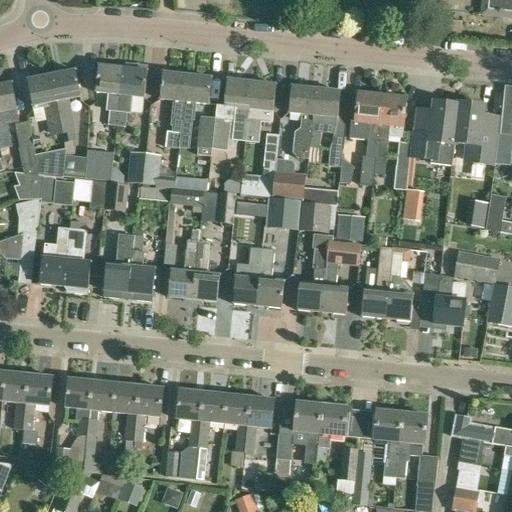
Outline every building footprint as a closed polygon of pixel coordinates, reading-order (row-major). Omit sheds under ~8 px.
[(511,0),(488,0),(488,9),(511,11),(511,0)] [(134,71),(123,70),(117,134),(121,135),(122,127),(126,128),(127,114),(130,114),(131,97),(144,98),(147,72),(145,67),(136,66),(134,71)] [(117,134),(123,70),(98,67),(96,93),(109,95),(107,111),(110,112),(109,126),(113,126),(112,134),(117,134)] [(76,72),(52,76),(63,133),(73,131),(67,101),(81,98),(76,72)] [(185,102),(188,76),(164,73),(161,100),(173,102),(171,118),(174,118),(172,133),(181,133),(181,134),(183,118),(185,102)] [(63,133),(52,76),(27,81),(32,107),(44,105),(47,122),(50,121),(53,135),(63,133)] [(188,76),(185,102),(209,105),(212,79),(188,76)] [(246,140),(249,119),(253,83),(228,80),(225,107),(238,108),(234,140),(246,140)] [(277,85),(253,83),(249,119),(273,122),(274,112),(277,85)] [(12,84),(0,86),(0,143),(0,145),(2,154),(9,152),(8,144),(5,130),(8,129),(4,113),(18,110),(12,84)] [(310,147),(316,90),(292,88),(289,114),(303,116),(301,129),(295,134),(293,154),(297,159),(309,160),(310,147)] [(341,93),(316,90),(310,147),(319,148),(321,133),(336,123),(332,144),(330,148),(328,167),(341,168),(346,126),(338,120),(341,93)] [(373,187),(376,158),(382,97),(358,94),(355,121),(351,121),(349,139),(367,141),(365,158),(363,157),(360,186),(373,187)] [(407,99),(382,97),(376,158),(387,159),(389,141),(388,141),(389,135),(404,132),(404,126),(405,126),(407,99)] [(413,128),(412,145),(410,157),(430,160),(430,165),(451,168),(454,145),(459,104),(458,106),(434,103),(433,111),(415,109),(413,128)] [(501,118),(483,116),(484,107),(459,104),(454,145),(455,145),(455,143),(467,145),(466,158),(469,162),(495,166),(499,137),(501,118)] [(511,136),(511,111),(503,110),(500,135),(511,136)] [(181,134),(181,133),(180,144),(189,144),(190,135),(192,120),(183,118),(181,134)] [(213,149),(216,121),(203,119),(200,147),(213,149)] [(216,121),(213,149),(225,150),(228,122),(216,121)] [(276,169),(279,136),(267,135),(264,168),(276,169)] [(409,168),(410,157),(412,145),(399,143),(394,190),(406,191),(409,168)] [(39,177),(35,156),(34,156),(32,146),(18,149),(24,175),(39,177)] [(72,181),(71,179),(67,157),(66,150),(35,156),(39,177),(43,177),(56,179),(72,181)] [(143,186),(147,154),(132,153),(128,184),(143,186)] [(147,154),(143,186),(157,188),(172,189),(177,190),(178,178),(159,177),(162,155),(147,154)] [(88,159),(67,157),(71,179),(85,180),(88,159)] [(88,159),(85,180),(111,183),(113,162),(88,159)] [(306,175),(275,172),(273,195),(303,198),(306,175)] [(56,179),(43,177),(42,187),(41,200),(41,201),(41,202),(53,204),(56,179)] [(104,210),(107,184),(94,182),(91,209),(104,210)] [(41,200),(42,187),(21,184),(19,198),(41,200)] [(129,187),(107,184),(104,210),(119,212),(121,196),(128,197),(129,187)] [(172,189),(157,188),(157,189),(141,188),(140,200),(171,203),(172,189)] [(172,189),(171,203),(171,204),(203,207),(205,192),(177,190),(172,189)] [(427,227),(430,191),(413,190),(410,225),(427,227)] [(217,194),(205,192),(203,207),(219,208),(218,225),(234,226),(236,195),(217,194)] [(506,199),(491,197),(486,232),(501,234),(506,199)] [(269,199),(266,227),(299,231),(302,202),(271,199),(269,199)] [(41,202),(41,201),(16,205),(19,220),(18,237),(23,235),(24,233),(37,235),(38,225),(41,202)] [(327,232),(330,207),(302,204),(299,229),(327,232)] [(365,219),(339,216),(336,240),(363,243),(365,219)] [(135,237),(129,295),(153,297),(156,270),(144,269),(145,253),(143,252),(144,238),(143,238),(144,224),(136,224),(136,229),(135,237)] [(135,237),(136,229),(124,228),(120,267),(107,265),(104,292),(129,295),(135,237)] [(65,288),(71,230),(59,229),(58,247),(45,245),(44,259),(43,258),(40,285),(65,288)] [(87,232),(80,231),(71,230),(65,288),(75,289),(74,295),(88,296),(89,290),(91,263),(84,263),(87,232)] [(24,233),(23,235),(18,283),(31,285),(37,235),(24,233)] [(199,243),(188,242),(187,242),(184,273),(172,271),(169,298),(193,301),(199,243)] [(211,244),(199,243),(193,301),(217,303),(220,276),(207,275),(211,244)] [(329,243),(326,271),(325,287),(322,314),(347,316),(349,290),(337,288),(339,264),(360,266),(362,246),(329,243)] [(386,320),(394,249),(381,248),(376,292),(365,291),(362,318),(386,320)] [(261,280),(263,250),(252,249),(249,279),(236,277),(233,305),(258,308),(261,280)] [(394,249),(386,320),(410,323),(413,296),(412,291),(406,283),(401,281),(402,278),(401,278),(404,250),(394,249)] [(273,250),(263,250),(261,280),(258,308),(281,310),(284,283),(269,281),(273,250)] [(478,282),(481,258),(460,254),(456,278),(478,282)] [(481,258),(478,282),(495,285),(500,261),(481,258)] [(325,287),(326,271),(315,270),(314,283),(303,282),(302,285),(301,285),(298,311),(322,314),(325,287)] [(461,329),(465,301),(450,300),(452,284),(447,283),(448,278),(425,276),(421,310),(437,312),(435,326),(461,329)] [(511,288),(494,285),(487,323),(511,327),(511,288)] [(6,374),(3,403),(16,404),(14,430),(24,431),(27,405),(30,376),(6,374)] [(27,405),(24,431),(33,432),(35,406),(51,407),(53,379),(30,376),(27,405)] [(91,412),(94,383),(69,380),(66,409),(78,410),(77,420),(80,421),(79,436),(70,450),(57,449),(56,470),(84,472),(86,462),(90,421),(91,412)] [(116,385),(94,383),(91,412),(113,414),(116,385)] [(116,385),(113,414),(128,416),(127,425),(126,424),(125,441),(126,442),(124,467),(133,468),(135,442),(137,417),(140,387),(116,385)] [(137,417),(135,442),(143,443),(145,426),(146,418),(161,419),(164,390),(140,387),(137,417)] [(200,423),(203,394),(179,392),(176,421),(200,423)] [(227,396),(203,394),(200,423),(224,425),(227,396)] [(251,399),(227,396),(224,425),(248,428),(251,399)] [(274,401),(251,399),(248,428),(272,430),(274,401)] [(316,465),(321,407),(296,404),(293,433),(307,435),(306,447),(309,447),(307,464),(316,465)] [(348,409),(321,407),(316,465),(325,466),(327,450),(329,451),(330,437),(345,439),(348,409)] [(399,444),(402,415),(377,412),(374,442),(387,443),(384,479),(395,480),(399,444)] [(428,418),(402,415),(399,444),(395,480),(405,481),(408,458),(411,458),(412,445),(426,447),(428,418)] [(494,445),(497,428),(472,423),(472,419),(455,416),(451,438),(463,439),(484,443),(494,445)] [(90,421),(86,462),(94,463),(96,439),(97,439),(98,422),(90,421)] [(511,448),(511,431),(497,428),(494,445),(506,447),(511,448)] [(196,480),(200,432),(190,431),(189,448),(182,455),(168,453),(166,477),(196,480)] [(209,433),(200,432),(196,480),(204,481),(207,450),(208,450),(209,433)] [(290,475),(291,461),(294,437),(279,435),(275,474),(290,475)] [(244,453),(247,437),(237,436),(236,452),(232,452),(231,467),(243,468),(244,453)] [(247,437),(244,453),(254,454),(256,438),(247,437)] [(484,443),(463,439),(458,464),(460,464),(461,464),(480,468),(480,467),(484,443)] [(355,483),(358,451),(344,449),(341,481),(355,483)] [(415,511),(432,511),(435,489),(436,489),(439,459),(420,457),(417,487),(418,487),(415,511)] [(250,481),(264,481),(264,464),(250,464),(250,481)] [(461,464),(460,464),(456,488),(477,492),(477,491),(482,467),(480,467),(480,468),(461,464)] [(356,483),(353,506),(367,507),(371,475),(357,473),(356,483)] [(95,493),(101,480),(72,476),(71,480),(69,479),(56,511),(58,511),(76,511),(83,495),(94,499),(95,493)] [(101,480),(95,493),(117,502),(126,479),(123,478),(103,476),(101,480)] [(126,483),(119,501),(137,508),(139,503),(143,504),(147,493),(144,491),(145,490),(126,483)] [(477,492),(456,488),(452,511),(453,511),(475,511),(479,491),(477,491),(477,492)] [(264,511),(257,493),(235,501),(239,511),(264,511)]
